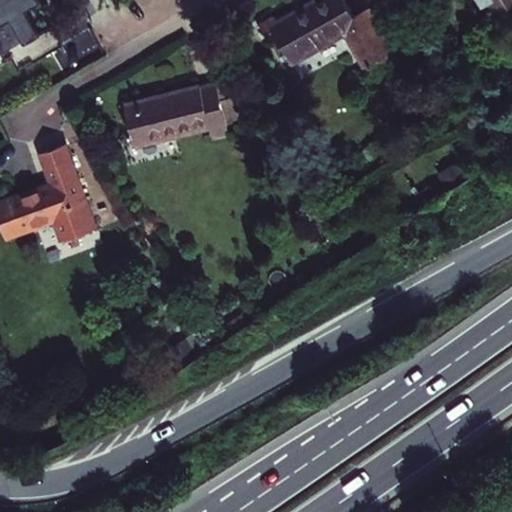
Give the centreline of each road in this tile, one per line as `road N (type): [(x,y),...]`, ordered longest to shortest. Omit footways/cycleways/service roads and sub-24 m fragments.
road 1 (trunk): [(511,240),(148,443),(87,468),(0,480)]
road 2 (trunk): [(511,318),(232,511)]
road 3 (residential): [(9,126),(218,0)]
road 4 (trunk): [(319,511),(511,379)]
